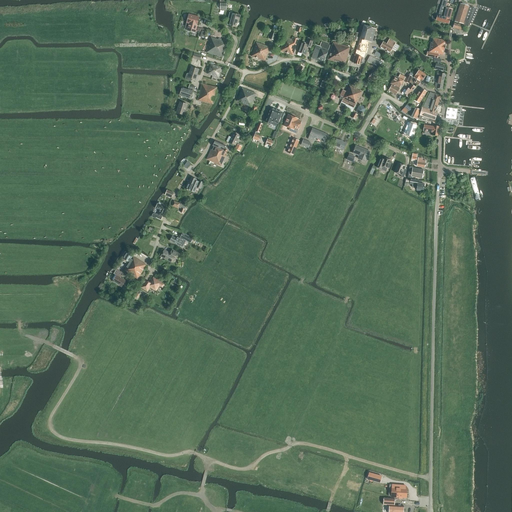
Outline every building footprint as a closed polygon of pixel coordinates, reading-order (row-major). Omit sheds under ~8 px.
[(453,28),(461,30),(463,24),(467,25),(469,20),(473,7),(469,6),(462,4),(457,17),(458,17),(457,19),(459,20),(459,22),(455,21),(453,28)] [(439,12),(437,20),(449,24),(453,9),(445,7),(441,6),(439,12)] [(226,25),(230,25),(236,27),(238,21),(239,21),(240,15),(233,13),(229,12),(226,25)] [(185,29),(195,32),(199,17),(189,15),(185,29)] [(365,26),(361,39),(359,39),(369,41),(372,42),(376,29),(365,26)] [(221,40),(211,37),(206,52),(222,57),(227,42),(221,40)] [(284,37),(282,45),(280,51),(293,55),(298,39),(292,37),(292,39),(284,37)] [(438,54),(443,55),(446,41),(433,38),(433,43),(431,42),(429,52),(427,52),(427,56),(437,58),(438,54)] [(302,42),(298,52),(305,54),(307,47),(310,48),(313,41),(307,39),(306,44),(302,42)] [(362,57),(364,58),(369,41),(359,39),(355,55),(362,57)] [(387,44),(383,42),(380,47),(390,52),(392,49),(395,51),(399,46),(395,44),(396,43),(389,39),(387,44)] [(265,61),(270,47),(256,42),(251,56),(265,61)] [(315,48),(311,58),(324,63),(328,50),(329,50),(330,45),(321,42),(320,46),(316,45),(315,48)] [(350,47),(333,42),(328,59),(345,65),(350,47)] [(359,65),(362,57),(355,55),(352,62),(354,63),(359,65)] [(379,61),(370,56),(367,61),(376,67),(377,67),(379,68),(382,63),(379,61)] [(210,64),(208,74),(218,77),(221,67),(210,64)] [(187,74),(185,78),(186,80),(191,81),(192,80),(192,79),(195,80),(199,69),(191,67),(189,74),(188,73),(187,74)] [(373,70),(368,78),(374,82),(379,73),(373,70)] [(414,77),(419,81),(421,79),(423,80),(426,75),(419,70),(414,77)] [(435,88),(442,90),(445,74),(440,73),(439,79),(436,78),(435,88)] [(391,85),(389,90),(396,95),(399,89),(404,80),(405,77),(400,74),(398,78),(395,76),(391,84),(391,85)] [(198,100),(213,104),(217,87),(202,84),(198,100)] [(408,98),(413,91),(416,87),(411,84),(404,94),(404,95),(408,98)] [(340,106),(346,109),(356,89),(349,86),(346,92),(343,90),(340,96),(341,96),(339,99),(342,100),(340,106)] [(182,87),(179,95),(190,99),(193,91),(182,87)] [(242,88),(237,101),(251,107),(256,93),(242,88)] [(421,88),(414,100),(419,103),(427,92),(421,88)] [(362,92),(356,89),(346,109),(352,112),(354,108),(353,108),(355,104),(356,105),(356,104),(362,92)] [(422,107),(420,115),(422,116),(421,119),(428,121),(433,122),(434,120),(435,120),(437,112),(436,112),(439,102),(441,103),(441,101),(439,100),(441,96),(430,92),(423,107),(422,107)] [(176,112),(184,115),(187,104),(180,102),(176,112)] [(415,107),(411,116),(416,119),(420,110),(415,107)] [(278,123),(282,112),(271,108),(266,122),(270,124),(270,123),(277,126),(278,123)] [(457,119),(457,108),(447,108),(446,118),(457,119)] [(294,128),(298,130),(301,122),(297,120),(298,118),(288,114),(283,126),(293,130),(294,128)] [(259,122),(255,131),(260,133),(263,124),(259,122)] [(433,136),(438,136),(439,126),(435,125),(434,127),(424,126),(424,132),(434,133),(433,136)] [(327,134),(312,128),(308,139),(313,141),(315,138),(325,142),(327,134)] [(234,132),(229,142),(236,146),(241,135),(234,132)] [(293,138),(287,152),(293,155),(299,141),(293,138)] [(336,139),(334,146),(344,150),(347,143),(336,139)] [(207,159),(221,166),(227,152),(223,151),(226,146),(215,141),(213,146),(214,147),(212,149),(207,159)] [(370,151),(356,146),(353,153),(360,156),(359,159),(363,160),(364,158),(367,159),(370,151)] [(380,161),(377,167),(380,169),(386,171),(388,166),(390,167),(391,164),(389,163),(390,160),(385,157),(384,159),(381,158),(380,161)] [(417,166),(425,167),(426,161),(422,160),(422,158),(418,158),(417,166)] [(398,163),(394,172),(401,175),(400,176),(400,178),(404,179),(404,178),(403,177),(406,170),(404,169),(405,166),(398,163)] [(412,169),(408,169),(407,178),(411,178),(411,176),(422,178),(423,170),(412,168),(412,169)] [(199,181),(196,180),(197,179),(191,177),(186,189),(191,191),(192,190),(195,191),(197,187),(201,189),(203,182),(199,180),(199,181)] [(416,188),(416,190),(423,191),(424,184),(418,183),(419,180),(410,179),(410,181),(410,184),(412,184),(412,187),(416,188)] [(470,182),(476,199),(481,197),(475,180),(470,182)] [(175,193),(167,190),(165,195),(173,198),(175,193)] [(168,208),(157,203),(155,208),(159,210),(158,214),(156,214),(154,213),(153,214),(152,216),(153,217),(154,218),(156,217),(161,220),(163,216),(164,217),(168,208)] [(193,239),(182,233),(179,238),(177,237),(177,238),(172,236),(170,241),(182,248),(186,241),(190,243),(193,239)] [(161,256),(171,262),(175,256),(176,257),(178,253),(173,250),(171,254),(164,250),(161,256)] [(124,270),(138,279),(147,265),(133,256),(127,253),(124,258),(129,262),(124,270)] [(114,274),(115,275),(112,279),(113,280),(112,281),(122,287),(126,281),(121,277),(123,273),(116,269),(114,274)] [(141,287),(147,291),(150,287),(156,291),(160,285),(162,287),(164,284),(153,278),(150,283),(145,280),(141,287)] [(3,388),(15,388),(15,380),(12,380),(12,382),(3,381),(3,388)] [(369,471),(367,478),(380,482),(382,475),(369,471)] [(392,484),(392,485),(391,496),(406,498),(406,497),(407,488),(405,488),(405,486),(392,484)] [(403,511),(403,507),(394,508),(394,501),(384,502),(384,508),(389,508),(389,511),(403,511)]
